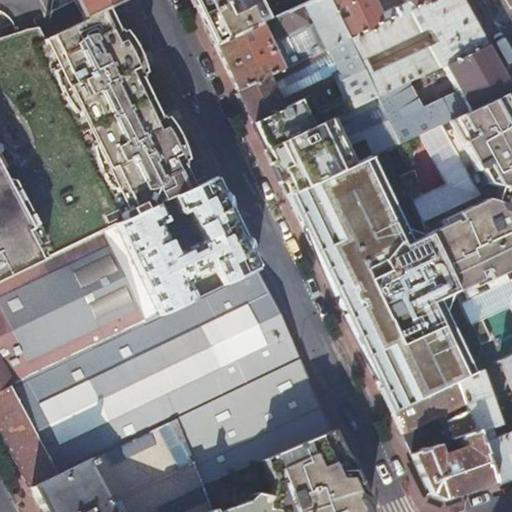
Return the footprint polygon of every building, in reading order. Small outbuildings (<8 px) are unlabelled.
[(70,0),(80,20),(106,8),(121,0),(70,0)] [(207,32),(214,46),(266,22),(255,0),(191,0),(194,5),(207,32)] [(323,51),(347,40),(327,0),(311,0),(266,22),(214,46),(225,70),(235,92),(286,68),(283,63),(277,66),(267,43),(287,34),(310,24),(323,51)] [(431,0),(327,0),(347,40),(431,0)] [(483,47),(467,17),(457,0),(431,0),(347,40),(361,71),(374,98),(420,76),(441,66),(483,47)] [(0,280),(99,233),(114,226),(154,207),(170,199),(192,188),(177,156),(160,120),(137,73),(120,36),(106,8),(80,20),(41,39),(0,58),(0,280)] [(300,62),(323,51),(310,24),(287,34),(300,62)] [(0,58),(41,39),(35,28),(22,31),(8,35),(0,37),(0,58)] [(122,34),(120,36),(137,73),(140,71),(139,65),(137,60),(134,53),(131,47),(127,40),(122,34)] [(286,68),(235,92),(241,105),(250,123),(266,116),(286,106),(333,84),(361,71),(347,40),(323,51),(300,62),(286,68)] [(483,47),(441,66),(466,111),(507,91),(495,69),(483,47)] [(346,111),(374,98),(361,71),(333,84),(346,111)] [(374,98),(396,145),(443,122),(434,103),(402,118),(397,108),(429,93),(420,76),(374,98)] [(473,172),(511,153),(511,99),(507,91),(466,111),(449,119),(473,172)] [(272,169),(285,198),(313,184),(303,163),(315,158),(325,178),(366,159),(396,145),(374,98),(346,111),(271,147),(263,150),(272,169)] [(293,122),(286,106),(266,116),(274,131),(293,122)] [(160,120),(177,156),(179,155),(176,143),(173,136),(169,128),(163,119),(160,120)] [(261,145),(263,150),(271,147),(268,142),(261,145)] [(453,246),(511,217),(511,153),(473,172),(482,192),(432,215),(448,249),(453,246)] [(303,163),(313,184),(325,178),(315,158),(303,163)] [(456,304),(476,295),(453,246),(448,249),(432,215),(417,222),(422,234),(406,241),(366,159),(325,178),(313,184),(285,198),(293,214),(318,266),(322,275),(324,279),(327,281),(329,283),(334,282),(334,284),(341,281),(347,294),(345,295),(343,299),(343,302),(344,305),(347,307),(351,307),(353,307),(359,319),(353,322),(353,323),(351,326),(350,328),(350,331),(350,334),(359,352),(389,415),(454,384),(470,377),(434,301),(451,293),(456,304)] [(253,271),(210,180),(192,188),(170,199),(178,215),(185,211),(200,242),(169,257),(154,226),(161,222),(154,207),(114,226),(156,317),(184,303),(175,284),(207,270),(217,288),(253,271)] [(511,217),(453,246),(476,295),(511,277),(511,217)] [(0,280),(0,391),(141,324),(99,233),(0,280)] [(298,366),(253,271),(217,288),(184,303),(156,317),(141,324),(0,391),(0,435),(28,490),(174,420),(298,366)] [(511,356),(505,360),(499,363),(511,396),(511,429),(511,430),(511,431),(511,356)] [(309,388),(298,366),(174,420),(202,484),(260,460),(264,458),(330,431),(309,388)] [(505,479),(511,476),(511,431),(490,439),(489,437),(494,435),(493,431),(488,432),(487,430),(497,426),(478,373),(470,377),(454,384),(462,405),(465,412),(491,484),(505,479)] [(441,502),(491,484),(465,412),(444,422),(452,442),(458,439),(461,448),(446,454),(445,450),(447,444),(437,425),(438,419),(437,417),(462,405),(454,384),(389,415),(408,455),(427,495),(441,502)] [(174,420),(28,490),(40,511),(209,511),(200,485),(202,484),(174,420)] [(330,433),(330,431),(264,458),(274,484),(272,492),(271,498),(252,493),(243,501),(211,511),(367,511),(368,511),(339,452),(332,455),(323,437),(330,433)] [(339,452),(330,433),(323,437),(332,455),(339,452)] [(274,484),(264,458),(260,460),(269,484),(268,491),(272,492),(274,484)]
